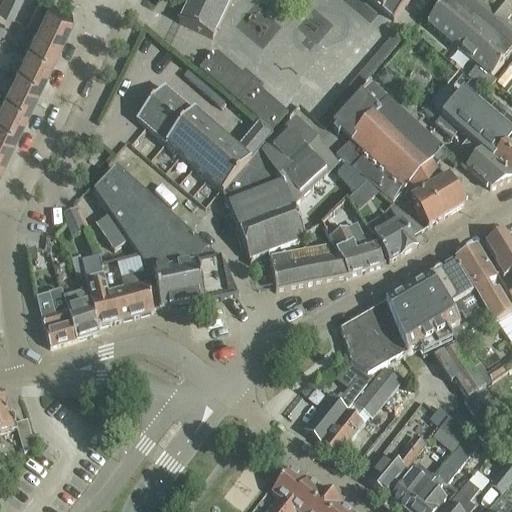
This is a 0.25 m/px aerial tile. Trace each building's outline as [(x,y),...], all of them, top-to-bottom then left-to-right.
[(3,0),(0,7),(0,10),(14,17),(22,0),(3,0)] [(38,28),(37,29),(61,40),(73,15),(42,0),(40,0),(29,24),(38,28)] [(233,0),(367,0),(394,21),(411,0),(189,0),(178,23),(214,40),(233,0)] [(475,0),(447,0),(426,26),(428,29),(476,67),(467,78),(486,94),(496,82),(491,78),(511,53),(511,31),(506,26),(511,19),(511,20),(511,19),(511,17),(498,6),(497,7),(497,8),(492,14),(475,0)] [(32,40),(25,54),(49,65),(61,40),(37,29),(32,40)] [(24,56),(13,78),(37,90),(49,65),(25,54),(24,56)] [(198,70),(272,133),(288,114),(260,91),(263,88),(244,72),(242,75),(218,54),(212,55),(198,70)] [(37,90),(14,78),(2,103),(25,114),(37,90)] [(363,159),(353,170),(393,205),(408,188),(414,199),(411,201),(428,230),(466,207),(449,178),(444,181),(431,162),(443,150),(395,107),(377,80),(362,97),(334,126),(361,150),(357,154),(363,159)] [(136,122),(223,195),(273,136),(259,124),(237,150),(164,89),(136,122)] [(463,94),(442,118),(455,129),(476,105),(463,94)] [(337,102),(318,123),(325,129),(343,108),(337,102)] [(0,106),(0,132),(13,139),(25,114),(2,103),(0,106)] [(459,133),(468,141),(469,141),(511,178),(511,136),(511,137),(511,136),(511,134),(476,105),(455,129),(459,132),(459,133)] [(223,195),(242,244),(249,262),(268,255),(306,240),(294,209),(339,166),(293,118),(231,192),(223,195)] [(452,141),(459,133),(459,132),(455,129),(442,118),(435,126),(452,141)] [(13,139),(0,132),(0,163),(2,164),(13,139)] [(511,178),(469,141),(468,141),(460,150),(473,162),(466,170),(490,190),(490,191),(511,182),(511,178)] [(144,273),(154,312),(160,310),(161,313),(199,305),(184,231),(130,184),(116,170),(93,194),(102,208),(109,217),(128,243),(141,261),(148,271),(148,272),(144,273)] [(399,223),(385,231),(379,220),(367,227),(379,248),(389,265),(417,248),(412,240),(424,232),(393,207),(390,209),(399,223)] [(64,215),(72,239),(86,233),(75,211),(64,215)] [(114,252),(128,243),(109,217),(96,227),(114,252)] [(358,226),(329,238),(340,259),(349,279),(384,268),(373,246),(368,240),(364,242),(362,236),(358,226)] [(184,231),(199,305),(238,298),(226,268),(184,231)] [(340,259),(329,238),(328,239),(325,233),(315,234),(317,250),(269,260),(276,294),(349,279),(340,259)] [(485,244),(497,263),(495,264),(502,277),(511,271),(511,245),(505,233),(485,244)] [(475,251),(456,262),(484,308),(495,326),(511,317),(505,306),(500,309),(487,287),(496,282),(483,260),(481,261),(475,251)] [(72,262),(78,281),(79,284),(86,282),(79,260),(72,262)] [(118,284),(110,287),(112,294),(120,324),(155,315),(144,277),(143,273),(148,271),(141,261),(114,267),(117,276),(118,284)] [(456,262),(429,279),(454,318),(463,313),(466,319),(484,308),(456,262)] [(114,267),(105,269),(110,287),(118,284),(117,276),(114,267)] [(103,278),(87,281),(95,311),(98,330),(120,324),(112,294),(107,295),(105,288),(110,287),(105,269),(101,271),(103,278)] [(454,318),(429,279),(340,331),(351,366),(367,378),(405,357),(449,334),(450,333),(460,327),(454,318)] [(88,292),(64,300),(65,303),(67,312),(77,343),(100,336),(98,330),(95,311),(90,289),(87,281),(85,282),(87,288),(88,292)] [(62,293),(36,300),(50,351),(77,343),(67,312),(62,293)] [(460,327),(450,333),(459,348),(468,342),(460,327)] [(468,342),(459,348),(465,357),(474,351),(468,342)] [(440,355),(434,359),(451,384),(455,382),(468,401),(464,403),(479,427),(500,414),(456,345),(440,355)] [(487,374),(493,382),(505,373),(500,366),(487,374)] [(353,407),(321,446),(338,460),(351,444),(364,428),(370,421),(372,422),(401,386),(384,372),(354,408),(353,407)] [(367,388),(357,380),(346,393),(356,401),(367,388)] [(305,433),(321,446),(353,407),(352,406),(356,401),(346,393),(336,406),(330,401),(305,433)] [(0,448),(1,448),(0,446),(0,436),(17,431),(24,457),(34,447),(27,423),(16,426),(13,415),(8,416),(4,400),(0,401),(0,448)] [(429,422),(440,430),(448,420),(450,418),(439,410),(429,422)] [(448,420),(440,430),(440,431),(460,447),(469,436),(449,420),(448,420)] [(368,484),(386,498),(398,482),(425,447),(415,439),(394,465),(387,459),(380,468),(368,484)] [(511,444),(503,455),(511,462),(511,444)] [(435,481),(409,511),(437,511),(445,502),(436,495),(443,486),(446,488),(465,465),(455,456),(435,481)] [(490,488),(502,498),(511,484),(511,469),(507,466),(490,488)] [(390,501),(403,511),(409,511),(435,481),(418,467),(390,501)] [(270,511),(284,511),(307,483),(291,470),(272,495),(280,501),(270,511)] [(473,511),(475,510),(468,504),(478,491),(492,484),(479,473),(459,497),(446,511),(473,511)] [(309,482),(285,511),(318,511),(316,510),(326,496),(309,482)] [(346,511),(327,496),(316,510),(318,511),(346,511)] [(511,511),(499,501),(490,511),(511,511)]
